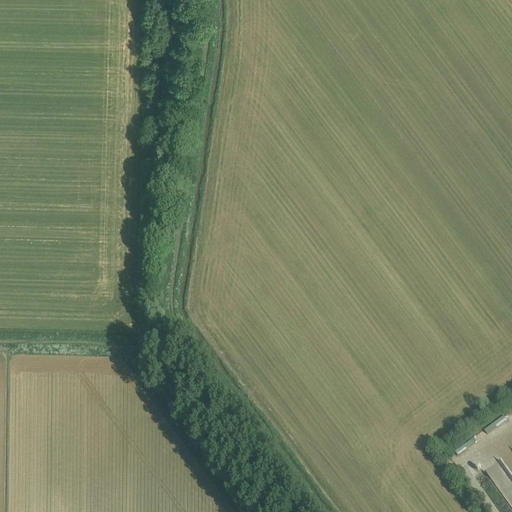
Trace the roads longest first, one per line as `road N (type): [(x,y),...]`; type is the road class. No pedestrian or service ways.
road 1 (track): [(209,0),(172,302),(179,330)]
road 2 (track): [(179,330),(317,511)]
road 3 (track): [(179,330),(166,346),(0,342)]
